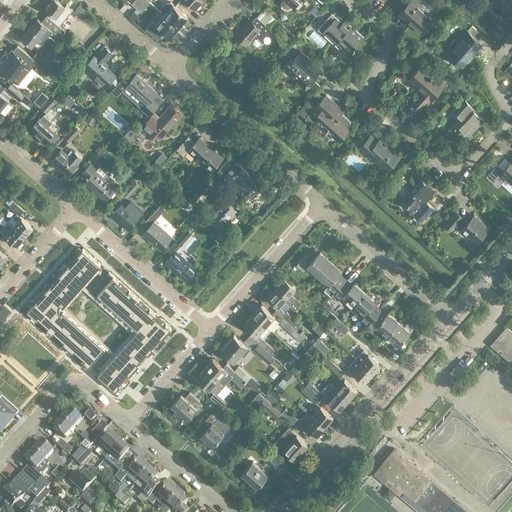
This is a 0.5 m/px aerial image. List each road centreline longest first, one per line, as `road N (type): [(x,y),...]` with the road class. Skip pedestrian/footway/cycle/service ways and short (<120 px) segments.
road 1 (residential): [(511,39),(493,67),(504,130),(472,167),(443,171),(369,103),(390,37),(355,0)]
road 2 (unclassified): [(367,411),(386,428),(399,425),(492,323),(496,305),(480,288)]
road 3 (residential): [(323,204),(170,68)]
road 4 (residential): [(210,330),(75,211)]
road 5 (residential): [(128,421),(73,382),(0,459)]
road 6 (residential): [(450,318),(323,204)]
road 7 (residential): [(210,330),(323,204)]
road 8 (residential): [(230,511),(128,421)]
road 9 (residential): [(278,511),(367,411)]
road 10 (residential): [(367,411),(450,318)]
road 11 (residential): [(128,421),(210,330)]
